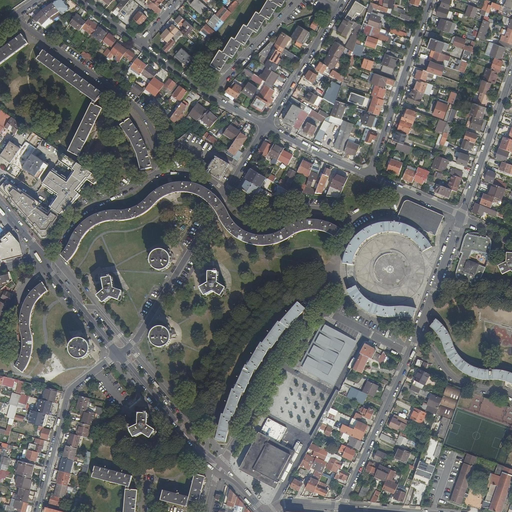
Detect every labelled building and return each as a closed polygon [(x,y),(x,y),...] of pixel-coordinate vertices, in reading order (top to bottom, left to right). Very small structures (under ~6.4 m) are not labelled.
[(57,0),(53,3),(59,11),(62,16),(70,10),(63,0),(57,0)] [(123,0),(112,13),(116,16),(130,0),(123,0)] [(147,0),(145,2),(159,14),(162,10),(158,7),(151,1),(150,0),(147,0)] [(202,14),(207,7),(199,0),(195,0),(192,5),(202,14)] [(224,51),(221,49),(211,64),(221,70),(230,55),(233,57),(242,43),(245,45),(254,30),(257,32),(266,17),(270,19),(278,5),(281,6),(285,0),(268,0),(260,13),(257,11),(248,25),(245,24),(236,38),(233,36),(224,51)] [(383,0),(383,6),(388,8),(392,9),(394,10),(394,7),(395,4),(395,0),(383,0)] [(442,0),(442,2),(440,1),(438,5),(440,6),(441,6),(449,8),(452,0),(450,0),(442,0)] [(511,0),(500,0),(499,4),(511,9),(511,8),(511,0)] [(387,12),(388,8),(383,6),(380,5),(372,2),(371,2),(367,12),(371,14),(384,18),(386,15),(378,13),(378,14),(372,12),(373,7),(378,9),(377,10),(380,12),(381,10),(387,12)] [(489,4),(486,11),(485,16),(483,20),(489,22),(490,23),(492,23),(494,19),(491,18),(490,18),(488,17),(491,7),(499,10),(498,13),(503,14),(503,12),(504,11),(505,12),(508,12),(507,16),(509,16),(511,9),(499,4),(492,2),(491,5),(489,4)] [(49,18),(59,11),(53,3),(42,11),(49,18)] [(469,5),(465,15),(474,18),(477,8),(469,5)] [(225,6),(217,15),(224,22),(232,13),(229,11),(225,6)] [(440,6),(437,15),(446,18),(448,14),(449,9),(440,6)] [(359,13),(351,8),(350,9),(348,8),(346,12),(348,13),(346,17),(351,20),(355,13),(358,15),(359,13)] [(42,11),(33,20),(42,26),(49,18),(42,11)] [(148,17),(141,11),(134,18),(141,24),(148,17)] [(371,15),(371,14),(367,12),(365,18),(363,23),(367,24),(368,24),(378,27),(381,18),(371,15)] [(413,22),(415,17),(409,15),(405,14),(401,13),(401,12),(399,17),(413,22)] [(81,16),(77,14),(69,25),(71,26),(72,25),(80,31),(82,28),(86,23),(80,18),(81,16)] [(215,14),(208,23),(217,31),(224,22),(217,15),(215,14)] [(182,22),(184,25),(187,21),(181,15),(176,21),(180,24),(182,22)] [(337,31),(345,35),(354,21),(345,17),(337,31)] [(47,26),(52,21),(49,18),(42,26),(45,28),(47,26)] [(442,18),(438,29),(449,32),(452,22),(442,18)] [(99,27),(89,19),(86,23),(82,28),(92,36),(99,27)] [(319,22),(315,19),(310,26),(315,29),(314,30),(317,32),(318,30),(318,29),(319,26),(317,25),(319,22)] [(477,38),(483,40),(486,41),(487,37),(484,36),(489,24),(490,24),(490,23),(489,22),(483,20),(480,29),(479,31),(477,38)] [(359,34),(363,25),(359,23),(358,23),(354,33),(359,34)] [(161,36),(169,42),(179,30),(173,24),(168,29),(161,36)] [(207,24),(200,32),(206,37),(208,35),(210,37),(214,32),(210,29),(211,28),(207,24)] [(373,28),(374,26),(368,24),(367,24),(364,33),(371,36),(371,33),(374,34),(375,29),(373,28)] [(308,35),(310,32),(301,26),(294,38),(297,41),(303,44),(304,45),(310,36),(308,35)] [(103,30),(99,27),(92,36),(101,42),(108,32),(104,29),(103,30)] [(503,35),(501,40),(511,43),(511,28),(508,27),(507,31),(503,29),(502,34),(503,35)] [(389,32),(392,33),(406,38),(407,34),(393,29),(390,28),(389,32)] [(175,41),(183,33),(179,30),(169,42),(164,48),(168,52),(176,42),(175,41)] [(291,37),(282,31),(275,43),(276,43),(277,44),(284,48),(291,37)] [(435,35),(426,31),(425,35),(432,38),(439,40),(440,38),(434,36),(435,35)] [(113,38),(115,36),(111,33),(105,41),(112,47),(116,41),(113,38)] [(377,33),(376,38),(389,43),(390,39),(387,38),(388,37),(377,33)] [(0,64),(28,43),(22,34),(0,50),(0,64)] [(366,44),(375,47),(376,44),(377,45),(378,43),(377,43),(378,40),(369,36),(366,44)] [(453,45),(463,48),(464,45),(466,40),(456,37),(454,44),(453,45)] [(445,48),(447,43),(439,40),(432,38),(428,48),(441,53),(443,47),(445,48)] [(334,40),(328,51),(339,58),(346,47),(334,40)] [(511,45),(511,43),(501,40),(499,45),(505,47),(511,49),(511,45)] [(128,50),(118,43),(117,44),(112,51),(111,52),(121,60),(124,55),(127,51),(128,50)] [(281,52),(284,48),(277,44),(276,43),(273,47),(275,48),(272,53),(273,54),(270,59),(277,64),(280,58),(279,57),(281,52)] [(501,59),(505,47),(499,45),(494,44),(490,55),(501,59)] [(194,58),(182,48),(176,55),(187,65),(194,58)] [(284,48),(281,52),(292,59),(295,55),(284,48)] [(136,55),(129,49),(127,51),(124,55),(131,61),(136,55)] [(465,49),(461,60),(468,62),(469,61),(471,55),(472,52),(468,51),(465,49)] [(38,59),(94,100),(69,151),(79,156),(103,108),(95,104),(103,93),(44,50),(38,59)] [(81,52),(80,54),(89,60),(92,57),(83,51),(82,53),(81,52)] [(328,51),(322,62),(327,65),(329,66),(332,68),(333,69),(340,58),(339,58),(328,51)] [(435,51),(432,61),(443,65),(445,59),(449,60),(450,56),(435,51)] [(386,54),(383,64),(384,64),(394,68),(397,58),(387,54),(386,54)] [(148,66),(137,58),(131,67),(141,75),(142,74),(148,66)] [(371,69),(374,61),(365,58),(362,67),(371,69)] [(269,59),(264,65),(268,67),(270,69),(276,72),(279,69),(277,68),(278,66),(279,65),(277,64),(270,59),(269,59)] [(500,71),(503,61),(495,59),(492,68),(500,71)] [(322,62),(321,61),(316,68),(328,75),(329,76),(331,73),(343,80),(345,76),(333,69),(332,68),(329,66),(327,65),(322,62)] [(393,74),(395,68),(394,68),(384,64),(382,70),(393,74)] [(155,72),(156,71),(148,65),(148,66),(142,74),(152,81),(158,74),(155,72)] [(242,70),(252,76),(254,73),(247,69),(245,67),(242,70)] [(262,76),(261,76),(260,77),(261,77),(263,79),(264,79),(270,69),(268,67),(262,76)] [(496,76),(498,71),(488,68),(485,76),(484,75),(482,79),(483,80),(492,83),(495,84),(497,78),(496,77),(496,76)] [(270,69),(264,79),(272,85),(279,74),(276,72),(270,69)] [(428,72),(428,71),(427,71),(424,70),(423,71),(418,69),(415,78),(420,80),(425,82),(427,77),(426,77),(427,76),(433,78),(434,74),(428,72)] [(318,75),(310,70),(305,77),(313,82),(318,75)] [(152,81),(142,74),(141,75),(140,77),(150,84),(152,82),(152,81)] [(381,77),(378,86),(384,87),(386,82),(387,82),(394,85),(396,80),(380,75),(380,76),(381,77)] [(164,85),(171,91),(176,84),(169,79),(164,85)] [(424,93),(428,83),(425,82),(420,80),(418,79),(414,89),(424,93)] [(492,83),(483,80),(479,91),(481,92),(487,94),(492,83)] [(159,87),(152,82),(150,84),(146,89),(154,94),(159,87)] [(258,88),(248,82),(244,88),(241,92),(252,97),(254,94),(254,93),(255,93),(258,88)] [(226,91),(237,98),(240,94),(240,93),(241,92),(244,88),(236,83),(232,88),(230,86),(226,91)] [(432,84),(428,83),(424,93),(429,95),(432,84)] [(135,84),(131,91),(134,93),(138,95),(140,92),(141,93),(143,90),(135,84)] [(275,90),(266,85),(259,96),(270,103),(273,98),(271,97),(269,96),(271,93),(272,94),(275,90)] [(383,99),(387,88),(385,88),(384,87),(378,86),(376,85),(372,95),(375,96),(383,99)] [(177,91),(176,90),(173,95),(181,101),(188,92),(180,86),(177,91)] [(414,89),(413,89),(411,94),(410,94),(408,100),(420,104),(424,93),(414,89)] [(314,103),(318,95),(310,90),(306,98),(314,103)] [(348,100),(363,106),(366,97),(352,92),(348,100)] [(487,94),(481,92),(477,104),(486,107),(490,95),(487,94)] [(262,111),(268,102),(257,95),(251,105),(262,111)] [(378,115),(384,99),(383,99),(375,96),(369,111),(378,115)] [(175,122),(189,104),(184,100),(175,113),(170,119),(175,122)] [(342,119),(348,104),(336,100),(331,115),(342,119)] [(448,105),(438,101),(433,115),(443,118),(448,105)] [(156,103),(156,104),(152,102),(150,104),(154,107),(154,106),(160,111),(162,108),(156,103)] [(454,103),(451,102),(445,121),(447,122),(448,120),(450,114),(452,108),(454,103)] [(312,108),(305,105),(303,109),(293,103),(288,111),(284,118),(285,122),(290,125),(299,129),(304,122),(307,116),(309,113),(312,108)] [(475,103),(470,115),(471,115),(474,116),(482,119),(486,107),(477,104),(475,103)] [(206,110),(197,104),(189,115),(196,120),(197,121),(200,119),(207,111),(206,110)] [(312,115),(323,122),(324,120),(326,117),(320,114),(319,113),(312,108),(309,113),(307,116),(310,118),(312,115)] [(403,116),(401,120),(412,124),(417,111),(408,108),(405,117),(403,116)] [(168,113),(162,109),(160,112),(170,119),(175,113),(171,110),(168,113)] [(321,109),(319,113),(320,114),(326,117),(329,119),(331,115),(321,109)] [(0,134),(5,128),(12,118),(1,110),(0,112),(0,134)] [(200,119),(210,128),(217,120),(208,111),(207,111),(200,119)] [(375,117),(365,113),(364,116),(362,116),(361,118),(364,119),(362,123),(358,121),(357,124),(366,128),(369,129),(378,132),(379,128),(372,126),(375,117)] [(342,119),(331,115),(329,119),(326,117),(324,120),(328,122),(329,122),(330,121),(341,124),(342,119)] [(480,130),(482,126),(482,124),(484,120),(474,116),(472,122),(469,121),(467,125),(468,126),(480,130)] [(12,133),(15,135),(22,125),(12,118),(5,128),(8,130),(12,125),(15,128),(12,132),(12,133)] [(284,118),(277,118),(279,126),(287,131),(290,125),(285,122),(284,118)] [(152,168),(148,151),(148,150),(140,133),(130,119),(121,125),(130,139),(137,154),(138,154),(142,170),(152,168)] [(408,134),(412,124),(401,120),(400,119),(399,124),(400,124),(398,129),(402,130),(402,132),(408,134)] [(440,119),(435,132),(440,134),(443,135),(444,132),(447,122),(445,121),(440,119)] [(320,143),(324,135),(328,122),(324,120),(323,122),(322,124),(314,140),(320,143)] [(334,147),(344,151),(350,133),(351,133),(354,123),(344,120),(342,125),(334,147)] [(448,133),(453,122),(448,120),(447,122),(444,132),(448,133)] [(304,130),(313,135),(317,127),(308,122),(304,130)] [(223,133),(230,125),(226,123),(220,130),(223,133)] [(223,133),(235,141),(240,134),(240,133),(230,125),(223,133)] [(371,141),(372,139),(373,136),(376,137),(377,133),(369,130),(369,129),(366,128),(362,138),(371,141)] [(393,136),(392,140),(398,142),(404,144),(407,135),(397,131),(395,136),(393,136)] [(467,131),(464,139),(474,143),(477,134),(467,131)] [(213,144),(212,145),(213,146),(217,141),(214,139),(207,132),(205,134),(204,134),(201,138),(204,140),(206,138),(213,144)] [(247,138),(240,134),(235,141),(228,151),(237,156),(239,152),(245,143),(247,138)] [(511,139),(504,137),(500,148),(511,152),(511,139)] [(263,155),(267,157),(268,155),(271,150),(270,150),(273,146),(275,143),(269,139),(267,143),(265,141),(258,153),(262,155),(263,155)] [(473,148),(474,143),(464,139),(460,151),(468,154),(469,150),(470,150),(471,147),(473,148)] [(344,151),(356,155),(360,145),(354,142),(348,140),(344,151)] [(175,141),(168,145),(172,149),(187,158),(220,180),(230,165),(217,157),(216,157),(215,157),(216,158),(212,166),(177,143),(176,141),(175,141)] [(13,144),(11,142),(1,155),(11,163),(22,147),(15,142),(13,144)] [(396,148),(397,148),(410,153),(412,147),(404,144),(398,142),(396,148)] [(284,149),(275,143),(273,146),(271,150),(268,155),(274,158),(272,162),(276,164),(279,159),(284,150),(284,149)] [(496,158),(505,162),(509,152),(499,149),(496,158)] [(226,154),(221,150),(218,154),(231,162),(234,158),(226,154)] [(279,159),(288,165),(293,155),(284,150),(279,159)] [(243,154),(239,152),(237,156),(228,151),(226,154),(234,158),(239,161),(243,154)] [(470,156),(457,151),(455,155),(458,156),(457,158),(458,159),(457,162),(466,165),(470,156)] [(24,155),(20,152),(15,160),(19,163),(24,155)] [(37,203),(3,179),(0,182),(0,189),(43,238),(48,238),(80,195),(77,191),(92,171),(64,155),(61,161),(76,172),(69,183),(53,172),(45,184),(60,194),(51,207),(53,209),(50,214),(36,205),(37,203)] [(40,160),(32,155),(23,168),(39,179),(48,166),(42,161),(43,160),(41,159),(40,160)] [(447,160),(435,156),(433,161),(435,162),(434,163),(437,164),(436,168),(441,169),(443,163),(446,164),(447,160)] [(254,165),(252,169),(253,170),(258,173),(266,158),(264,157),(262,159),(258,167),(254,165)] [(393,159),(391,159),(387,170),(391,171),(392,170),(399,173),(403,163),(400,162),(393,159)] [(297,172),(309,177),(311,172),(313,165),(303,160),(297,172)] [(510,173),(511,165),(511,164),(502,161),(499,169),(510,173)] [(331,170),(325,168),(316,192),(315,193),(322,194),(331,170)] [(403,178),(413,182),(414,179),(417,171),(406,168),(403,178)] [(430,172),(418,168),(417,170),(417,171),(414,179),(415,180),(423,184),(424,181),(426,181),(430,172)] [(285,187),(282,185),(281,187),(288,191),(291,186),(290,185),(296,174),(297,173),(290,169),(287,175),(290,176),(285,187)] [(259,187),(263,181),(265,177),(258,173),(253,170),(247,179),(259,187)] [(490,181),(489,182),(493,183),(500,186),(502,181),(500,181),(497,179),(497,181),(494,180),(496,174),(493,172),(488,170),(485,180),(490,181)] [(318,175),(311,172),(309,177),(308,180),(305,189),(304,192),(303,193),(306,193),(315,194),(315,193),(316,192),(310,191),(311,188),(310,188),(311,185),(313,186),(318,175)] [(348,178),(336,173),(326,197),(330,197),(333,198),(339,198),(341,194),(348,178)] [(462,178),(452,174),(447,188),(452,189),(457,192),(462,178)] [(247,179),(242,188),(248,192),(247,193),(253,197),(254,195),(259,187),(247,179)] [(351,192),(355,193),(357,184),(353,183),(353,182),(349,181),(348,189),(352,190),(351,192)] [(210,204),(211,205),(213,202),(216,196),(213,193),(210,191),(208,190),(206,188),(201,186),(196,184),(193,183),(191,183),(185,182),(181,182),(179,182),(176,182),(174,183),(170,184),(168,184),(164,185),(160,187),(157,190),(152,193),(150,195),(146,199),(144,201),(141,203),(136,206),(134,207),(132,208),(129,209),(126,210),(123,210),(118,211),(112,211),(109,211),(105,212),(102,212),(99,213),(95,215),(91,216),(88,218),(84,221),(82,224),(80,225),(78,228),(76,230),(73,235),(72,238),(70,241),(69,243),(67,247),(66,249),(64,251),(62,253),(61,255),(68,262),(71,259),(72,257),(74,255),(76,252),(78,249),(79,246),(81,243),(82,240),(83,238),(86,234),(88,232),(90,230),(92,228),(94,227),(97,226),(100,224),(104,222),(107,221),(110,221),(113,221),(118,221),(122,221),(127,220),(133,219),(136,218),(138,217),(140,216),(144,214),(147,212),(149,210),(152,208),(154,206),(156,204),(157,202),(159,200),(162,198),(164,197),(167,195),(170,194),(173,193),(176,193),(179,192),(182,192),(184,192),(187,192),(191,193),(193,193),(197,195),(199,196),(201,197),(204,199),(206,201),(210,204)] [(377,186),(368,183),(366,191),(365,191),(364,194),(367,195),(368,191),(369,191),(370,188),(376,190),(377,186)] [(501,200),(506,188),(500,186),(493,183),(489,195),(501,200)] [(449,196),(452,189),(447,188),(438,184),(435,191),(449,196)] [(484,194),(481,203),(491,207),(494,197),(484,194)] [(218,216),(219,217),(228,213),(227,210),(225,208),(224,205),(221,202),(221,201),(220,200),(216,196),(213,202),(211,205),(212,207),(214,209),(215,211),(217,213),(218,216)] [(397,217),(396,216),(392,216),(392,218),(392,222),(394,222),(398,222),(400,223),(403,223),(404,224),(407,225),(409,225),(411,226),(413,227),(415,229),(416,229),(418,230),(420,232),(422,233),(424,236),(427,234),(427,232),(431,234),(435,236),(444,216),(409,200),(408,200),(407,200),(405,201),(404,202),(403,203),(397,217)] [(485,211),(485,210),(486,207),(476,202),(473,211),(482,215),(484,210),(485,211)] [(230,217),(228,213),(219,217),(221,221),(222,224),(224,227),(226,229),(229,232),(231,234),(233,236),(236,238),(239,239),(243,241),(247,243),(249,244),(253,245),(255,245),(257,245),(261,246),(264,245),(267,245),(270,245),(273,244),(276,244),(279,243),(282,241),(285,240),(288,238),(293,235),(295,234),(297,233),(300,232),(303,231),(305,230),(308,230),(310,230),(312,230),(315,230),(317,230),(319,230),(323,231),(325,232),(331,235),(334,236),(335,237),(340,229),(337,227),(334,225),(329,223),(326,222),(324,221),(322,221),(319,220),(313,220),(310,220),(306,220),(303,221),(301,221),(296,223),(294,223),(291,224),(289,225),(288,227),(285,228),(280,231),(278,232),(274,234),(270,235),(267,235),(264,236),(262,236),(259,236),(257,235),(254,234),(248,233),(245,231),(243,230),(240,228),(238,227),(236,225),(235,223),(232,221),(230,217)] [(343,263),(348,264),(352,264),(353,264),(353,260),(354,257),(356,255),(358,250),(360,247),(363,244),(365,241),(368,239),(372,236),(374,235),(377,234),(380,233),(383,233),(387,232),(390,232),(393,232),(395,232),(399,233),(400,233),(402,234),(405,235),(407,236),(410,238),(413,239),(415,242),(417,244),(418,245),(420,247),(422,250),(423,251),(432,247),(430,243),(428,240),(425,237),(424,236),(422,233),(420,232),(418,230),(416,229),(415,229),(413,227),(411,226),(409,225),(407,225),(404,224),(403,223),(400,223),(398,222),(394,222),(392,222),(387,222),(384,222),(381,223),(378,223),(375,224),(373,225),(370,226),(368,227),(364,229),(362,231),(360,232),(359,234),(356,236),(354,239),(352,241),(350,243),(349,246),(347,249),(346,252),(344,255),(344,259),(343,261),(343,263)] [(0,256),(0,258),(1,261),(22,256),(19,243),(9,232),(0,239),(0,256)] [(473,262),(471,260),(469,259),(470,255),(474,252),(478,253),(483,255),(486,260),(488,261),(490,255),(491,249),(492,245),(491,243),(491,241),(490,239),(490,238),(489,237),(487,236),(486,235),(486,238),(468,234),(469,233),(468,233),(466,234),(466,235),(465,237),(463,240),(463,242),(460,253),(462,253),(457,269),(456,271),(456,273),(457,274),(457,275),(457,276),(458,277),(459,279),(460,280),(460,281),(461,278),(472,282),(471,285),(472,285),(473,284),(475,284),(477,283),(478,282),(480,280),(481,278),(486,267),(478,264),(473,262)] [(152,264),(153,265),(153,266),(154,267),(156,268),(158,269),(159,270),(161,270),(164,270),(166,269),(167,268),(169,267),(170,265),(171,264),(171,262),(172,260),(175,260),(176,260),(175,259),(174,254),(172,253),(171,253),(169,253),(167,252),(166,251),(164,250),(162,250),(161,249),(159,250),(157,250),(156,251),(154,252),(153,253),(152,255),(151,257),(151,259),(151,261),(152,264)] [(506,261),(498,265),(502,274),(510,270),(511,271),(511,252),(506,253),(506,261)] [(215,270),(215,272),(210,271),(209,272),(209,276),(207,281),(209,281),(209,283),(201,287),(201,288),(206,296),(214,291),(221,296),(222,296),(226,288),(226,287),(219,283),(219,272),(218,271),(218,270),(215,270)] [(0,286),(2,286),(1,282),(6,281),(6,279),(9,279),(8,274),(0,275),(0,286)] [(105,290),(99,295),(99,296),(104,303),(105,303),(112,297),(120,300),(121,300),(124,292),(123,291),(115,288),(113,277),(112,277),(112,275),(109,276),(109,277),(104,278),(104,279),(104,283),(104,288),(105,288),(105,290)] [(17,364),(15,366),(23,373),(25,370),(27,367),(28,365),(31,358),(32,354),(33,352),(33,350),(33,346),(33,340),(33,336),(32,333),(32,331),(31,327),(31,325),(31,320),(31,317),(32,313),(34,309),(36,305),(37,302),(40,299),(42,297),(45,294),(48,291),(43,282),(42,283),(37,287),(34,290),(32,293),(28,298),(26,301),(24,305),(23,308),(22,313),(21,317),(21,321),(21,324),(21,327),(21,329),(21,331),(22,337),(23,342),(23,346),(22,351),(22,354),(21,358),(19,361),(17,364)] [(10,288),(5,286),(1,289),(4,291),(1,298),(8,302),(12,295),(8,292),(10,288)] [(356,286),(352,288),(347,290),(348,293),(350,295),(351,297),(353,300),(355,302),(357,304),(359,306),(362,308),(365,310),(367,311),(371,313),(373,314),(377,315),(379,316),(381,316),(382,317),(386,317),(389,317),(393,317),(398,316),(400,316),(403,316),(405,316),(409,317),(410,317),(413,318),(417,309),(416,309),(411,307),(408,307),(404,306),(399,306),(397,306),(394,307),(392,307),(389,307),(387,307),(384,307),(381,306),(379,305),(376,304),(375,304),(373,303),(370,302),(368,300),(366,299),(365,297),(361,293),(359,291),(357,288),(356,286)] [(301,304),(306,309),(309,305),(304,300),(301,304)] [(297,319),(306,309),(301,304),(298,302),(288,314),(280,322),(279,321),(263,343),(261,342),(253,356),(248,365),(246,365),(235,389),(233,388),(229,401),(224,414),(223,414),(222,417),(219,430),(217,440),(226,442),(229,432),(230,432),(229,429),(232,416),(234,416),(237,407),(238,407),(238,405),(243,392),(245,392),(248,384),(250,384),(250,381),(255,369),(257,370),(262,361),(263,362),(263,359),(270,347),(272,348),(277,341),(278,341),(279,338),(287,327),(288,328),(294,321),(295,321),(296,322),(297,319)] [(511,373),(509,372),(504,371),(502,371),(499,370),(495,370),(492,370),(489,370),(486,370),(482,369),(478,368),(476,368),(474,367),(471,366),(469,364),(467,363),(465,362),(463,360),(462,358),(460,356),(458,354),(457,351),(455,347),(452,340),(451,337),(449,333),(447,330),(445,328),(442,324),(439,322),(437,319),(436,319),(430,326),(432,327),(433,329),(436,331),(437,334),(439,336),(441,339),(442,342),(445,350),(447,354),(449,357),(451,360),(453,362),(454,364),(456,366),(458,368),(460,370),(463,372),(465,373),(466,374),(469,375),(471,376),(474,377),(480,378),(482,379),(487,379),(491,379),(496,380),(499,380),(501,380),(504,381),(509,383),(511,383),(511,373)] [(357,343),(322,324),(300,365),(335,384),(357,343)] [(151,335),(151,337),(151,339),(152,341),(153,342),(153,343),(154,344),(156,345),(157,346),(159,347),(161,347),(163,347),(164,347),(166,346),(167,345),(168,345),(169,343),(170,342),(171,340),(172,338),(172,337),(172,335),(175,334),(176,334),(176,333),(175,331),(172,330),(169,330),(168,329),(166,328),(165,327),(163,327),(161,327),(159,327),(157,328),(155,329),(154,330),(153,331),(152,333),(151,335)] [(90,344),(89,342),(88,341),(87,340),(86,339),(84,338),(83,338),(80,338),(78,338),(77,338),(75,339),(74,340),(72,342),(72,343),(71,344),(71,345),(70,347),(70,348),(70,350),(71,353),(72,355),(74,356),(75,357),(77,358),(79,359),(81,359),(83,359),(85,358),(87,357),(89,355),(90,353),(91,351),(91,348),(91,346),(90,344)] [(372,359),(378,348),(373,345),(366,342),(364,346),(360,354),(368,357),(372,359)] [(373,359),(381,363),(384,357),(375,353),(373,359)] [(361,373),(368,357),(360,354),(352,369),(361,373)] [(428,363),(418,359),(418,360),(416,365),(420,367),(421,366),(426,368),(428,363)] [(420,369),(413,385),(421,388),(422,389),(427,379),(430,374),(420,369)] [(2,385),(6,386),(14,388),(17,380),(0,375),(0,384),(1,385),(2,385)] [(368,381),(363,392),(368,394),(374,397),(379,386),(368,381)] [(443,415),(453,419),(457,406),(463,389),(448,383),(442,398),(442,399),(439,408),(437,413),(443,415)] [(419,393),(421,388),(413,385),(410,389),(419,393)] [(47,387),(45,396),(44,400),(53,402),(54,402),(57,390),(47,387)] [(363,392),(351,387),(347,397),(363,404),(364,405),(368,394),(363,392)] [(22,394),(21,394),(20,401),(18,406),(19,406),(24,408),(25,405),(23,404),(23,403),(27,404),(29,396),(22,394)] [(442,399),(442,398),(432,394),(427,405),(428,405),(426,410),(436,415),(437,413),(439,408),(438,408),(442,399)] [(81,396),(77,408),(82,410),(86,410),(89,398),(81,396)] [(40,402),(38,411),(47,414),(50,415),(52,405),(40,402)] [(98,414),(102,415),(104,408),(97,406),(95,413),(98,414)] [(374,411),(369,409),(369,410),(362,407),(361,407),(360,409),(359,408),(358,409),(360,410),(359,412),(364,414),(363,416),(371,419),(374,411)] [(11,408),(8,417),(15,419),(17,409),(11,408)] [(411,418),(422,423),(426,413),(415,409),(411,418)] [(91,425),(95,413),(86,410),(82,410),(81,415),(84,416),(82,423),(91,425)] [(145,413),(139,413),(139,414),(139,424),(130,429),(134,437),(135,437),(143,433),(151,438),(156,430),(148,425),(149,414),(148,413),(148,412),(145,412),(145,413)] [(363,416),(357,413),(354,418),(360,421),(363,416)] [(51,417),(52,415),(50,415),(47,414),(44,425),(50,426),(53,418),(51,417)] [(410,421),(395,414),(389,426),(394,428),(395,428),(395,426),(396,427),(404,431),(407,425),(408,426),(410,421)] [(453,419),(443,415),(440,423),(450,427),(453,419)] [(260,433),(277,442),(286,427),(268,418),(260,433)] [(352,433),(350,436),(361,440),(368,425),(359,421),(357,426),(359,428),(358,429),(359,430),(357,435),(352,433)] [(87,438),(91,425),(82,423),(81,423),(80,423),(77,435),(80,436),(87,438)] [(435,437),(445,440),(450,427),(440,423),(435,437)] [(327,430),(326,433),(325,434),(330,436),(333,429),(322,424),(320,428),(323,429),(327,430)] [(48,439),(51,430),(43,428),(41,437),(48,439)] [(295,452),(279,443),(277,442),(260,433),(241,469),(276,488),(279,482),(295,452)] [(77,448),(80,436),(77,435),(71,434),(68,446),(77,448)] [(382,434),(380,438),(394,445),(395,442),(392,440),(393,439),(382,434)] [(406,438),(401,435),(397,444),(404,448),(406,443),(419,449),(421,445),(406,438)] [(435,437),(429,435),(425,447),(417,468),(416,471),(413,480),(429,485),(444,444),(445,440),(435,437)] [(362,441),(350,436),(348,440),(351,441),(349,445),(359,449),(362,441)] [(26,442),(24,448),(25,448),(28,449),(39,452),(41,453),(44,441),(36,438),(34,444),(26,442)] [(329,451),(312,443),(309,449),(316,452),(314,456),(316,457),(324,461),(329,451)] [(352,460),(356,451),(343,445),(341,451),(345,453),(343,456),(352,460)] [(65,454),(63,458),(74,461),(77,449),(67,446),(65,451),(67,452),(66,454),(65,454)] [(400,448),(398,453),(400,454),(398,459),(406,463),(411,453),(400,448)] [(28,449),(26,458),(26,459),(36,461),(39,452),(28,449)] [(385,458),(386,454),(378,451),(376,454),(376,456),(374,460),(379,462),(379,461),(381,461),(382,458),(381,458),(381,457),(385,458)] [(316,459),(306,454),(305,456),(300,465),(310,470),(316,459)] [(465,494),(478,457),(468,454),(451,501),(461,505),(464,497),(465,494)] [(12,458),(5,457),(4,456),(3,460),(1,469),(5,470),(8,471),(12,458)] [(324,461),(316,457),(313,464),(318,467),(322,468),(320,471),(323,473),(328,463),(324,461)] [(341,468),(343,463),(330,457),(329,460),(330,460),(326,468),(337,472),(339,469),(337,468),(338,466),(341,468)] [(71,469),(74,461),(63,458),(61,467),(71,469)] [(20,461),(17,473),(20,474),(30,477),(34,464),(20,461)] [(374,464),(370,462),(366,470),(376,474),(380,465),(375,462),(374,464)] [(391,470),(380,465),(376,474),(375,477),(385,482),(391,470)] [(491,488),(486,501),(492,503),(491,507),(490,510),(495,511),(501,511),(511,483),(511,469),(505,466),(505,467),(504,467),(499,465),(495,475),(492,474),(491,476),(489,477),(488,478),(489,480),(488,483),(489,483),(492,484),(491,488)] [(129,488),(133,476),(95,466),(92,477),(93,477),(127,486),(124,511),(135,511),(137,490),(129,489),(129,488)] [(344,480),(345,479),(346,478),(347,478),(349,474),(339,469),(335,478),(338,479),(340,475),(341,475),(340,478),(344,480)] [(392,480),(396,472),(393,471),(391,470),(383,488),(394,493),(398,485),(395,483),(396,482),(392,480)] [(61,471),(57,483),(67,486),(70,473),(61,471)] [(31,481),(32,477),(30,477),(20,474),(17,487),(20,487),(29,490),(31,481)] [(202,489),(205,476),(196,474),(190,497),(180,494),(180,493),(177,493),(164,490),(161,500),(187,506),(189,500),(199,502),(201,492),(203,492),(202,489)] [(304,490),(314,494),(315,491),(317,487),(320,481),(311,478),(308,486),(306,485),(304,490)] [(334,480),(329,478),(326,484),(320,481),(317,487),(315,491),(326,496),(329,492),(325,490),(327,485),(331,486),(334,480)] [(303,483),(300,481),(299,481),(295,479),(291,487),(291,486),(289,489),(293,491),(295,489),(299,491),(303,483)] [(67,486),(57,483),(54,496),(65,499),(67,491),(72,492),(74,488),(67,486)] [(359,496),(365,497),(370,487),(364,485),(359,496)] [(27,503),(30,490),(29,490),(20,487),(17,500),(18,500),(27,503)] [(231,506),(234,507),(237,497),(231,490),(228,501),(232,502),(231,506)] [(406,493),(398,490),(394,499),(403,502),(406,493)] [(477,497),(477,500),(475,500),(477,491),(470,490),(468,500),(479,502),(480,497),(477,497)] [(380,494),(376,493),(375,495),(374,495),(371,502),(376,503),(380,494)] [(60,506),(62,498),(52,495),(50,503),(60,506)] [(243,511),(245,506),(237,497),(234,507),(232,511),(243,511)] [(24,511),(25,511),(28,503),(27,503),(18,500),(17,500),(15,508),(19,508),(18,510),(24,511)]
